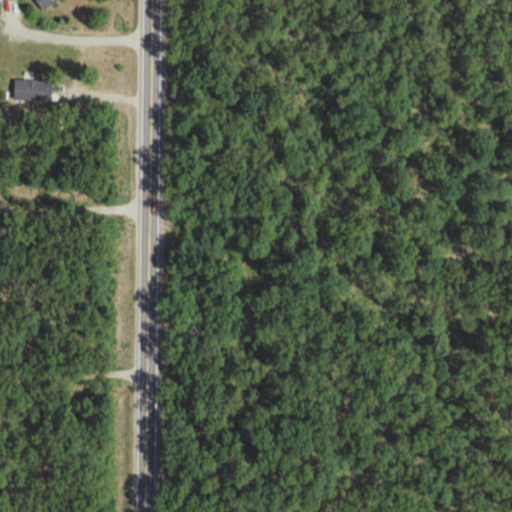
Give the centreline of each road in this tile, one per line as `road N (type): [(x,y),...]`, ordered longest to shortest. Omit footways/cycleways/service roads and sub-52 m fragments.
road 1 (tertiary): [(144,511),(158,0)]
road 2 (residential): [(158,43),(0,38)]
